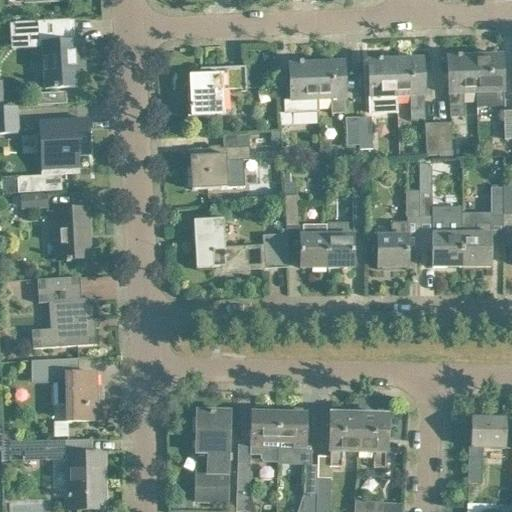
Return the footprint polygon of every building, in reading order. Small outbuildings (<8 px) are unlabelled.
[(84,62),(83,41),(70,42),(68,21),(13,24),(14,36),(27,36),(27,45),(42,44),(45,90),(77,88),(75,62),(84,62)] [(476,95),(474,58),(460,58),(460,56),(456,56),(456,58),(447,59),(449,120),(463,119),(462,95),(476,95)] [(501,56),(474,58),(476,95),(476,108),(488,108),(503,107),(501,56)] [(396,98),(395,61),(381,62),(381,59),(377,60),(377,62),(368,62),(370,114),(384,113),(383,99),(396,98)] [(425,121),(422,60),(395,61),(396,98),(409,98),(410,122),(425,121)] [(317,102),(316,65),(302,65),(302,63),(298,63),(298,65),(289,66),(291,117),(304,117),(304,102),(317,102)] [(345,115),(343,63),(316,65),(317,102),(330,101),(331,115),(345,115)] [(246,90),(245,68),(200,70),(200,76),(189,76),(190,96),(186,97),(187,118),(224,116),(223,91),(246,90)] [(65,94),(48,95),(49,106),(66,106),(65,94)] [(17,108),(0,109),(0,135),(19,134),(17,108)] [(511,139),(511,111),(502,112),(504,140),(511,139)] [(357,118),(358,146),(358,150),(371,149),(370,117),(357,118)] [(358,146),(357,118),(344,118),(345,147),(358,146)] [(87,120),(40,123),(42,176),(69,175),(74,175),(73,157),(89,156),(87,120)] [(292,121),(279,121),(280,134),(280,147),(280,150),(294,149),(292,121)] [(450,123),(437,124),(439,156),(452,155),(450,123)] [(439,156),(437,124),(424,124),(426,157),(439,156)] [(280,134),(270,134),(270,147),(280,147),(280,134)] [(222,149),(188,151),(188,153),(189,153),(191,191),(228,189),(244,188),(242,162),(249,162),(249,148),(248,136),(222,137),(222,149)] [(430,165),(418,165),(418,193),(418,195),(420,219),(431,219),(431,209),(431,195),(430,165)] [(283,182),(284,197),(286,229),(298,228),(295,181),(283,182)] [(511,186),(502,187),(502,189),(502,215),(511,215),(511,186)] [(502,215),(502,189),(490,189),(490,214),(490,217),(502,217),(502,215)] [(420,219),(418,195),(418,193),(405,193),(405,220),(407,220),(419,220),(419,219),(420,219)] [(47,195),(21,196),(21,210),(48,209),(47,195)] [(364,197),(351,197),(352,228),(364,228),(364,197)] [(89,236),(88,209),(54,211),(57,261),(66,261),(66,263),(70,262),(70,261),(91,260),(91,258),(87,259),(86,236),(89,236)] [(460,209),(431,209),(431,219),(431,268),(461,268),(461,222),(460,222),(460,214),(460,209)] [(491,268),(490,217),(490,214),(460,214),(460,222),(461,222),(461,268),(491,268)] [(243,249),(225,250),(223,220),(193,222),(196,270),(244,267),(243,249)] [(353,269),(352,236),(352,232),(351,232),(348,229),(348,223),(325,223),(325,226),(326,226),(326,269),(353,269)] [(407,268),(407,223),(390,224),(390,237),(377,237),(377,269),(407,268)] [(326,226),(325,226),(300,226),(300,269),(326,269),(326,226)] [(286,235),(262,236),(264,270),(288,269),(286,235)] [(81,300),(79,278),(37,281),(38,305),(49,304),(51,331),(31,332),(32,350),(96,346),(94,322),(98,321),(98,320),(97,301),(93,302),(93,300),(81,300)] [(95,374),(78,375),(78,360),(58,361),(58,360),(30,362),(31,384),(52,384),(53,405),(66,405),(67,423),(102,422),(101,387),(96,387),(95,374)] [(277,463),(277,443),(278,414),(268,414),(268,409),(254,409),(254,414),(251,414),(250,455),(260,455),(260,459),(263,462),(277,463)] [(277,463),(277,465),(303,466),(303,465),(310,465),(311,451),(305,451),(306,415),(301,415),(302,410),(287,409),(287,415),(278,414),(278,443),(277,463)] [(227,503),(229,413),(197,412),(196,454),(208,455),(207,474),(196,473),(196,503),(227,503)] [(357,452),(358,416),(330,416),(329,467),(341,467),(341,452),(357,452)] [(386,417),(358,416),(357,452),(373,452),(372,469),(385,469),(386,417)] [(503,449),(504,420),(472,419),(471,448),(468,448),(467,485),(481,485),(482,454),(483,454),(483,448),(503,449)] [(103,510),(102,454),(90,455),(90,441),(46,442),(46,455),(46,461),(66,461),(67,511),(103,510)] [(23,455),(46,455),(46,442),(8,442),(9,461),(23,461),(23,455)] [(237,463),(236,493),(249,494),(250,464),(237,463)] [(316,494),(316,479),(317,465),(310,465),(303,465),(303,466),(302,494),(315,494),(316,494)] [(328,511),(330,479),(316,479),(316,494),(315,494),(314,511),(328,511)] [(172,501),(172,508),(175,511),(182,511),(186,509),(185,501),(181,498),(175,497),(172,501)] [(354,502),(353,511),(381,511),(382,503),(354,502)]
